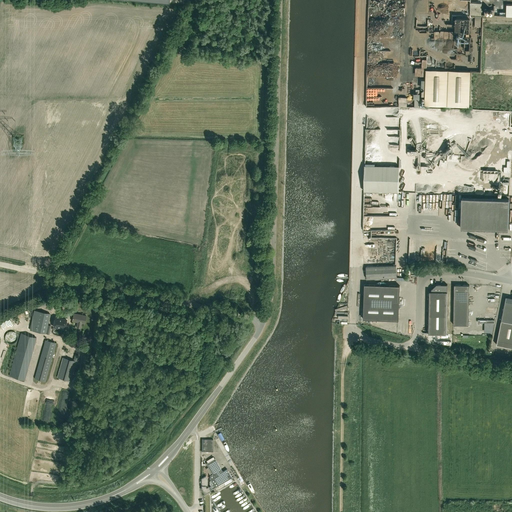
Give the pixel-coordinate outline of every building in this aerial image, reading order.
[(426,70),(425,105),(469,107),(470,71),(426,70)] [(399,166),(374,166),(365,165),(365,167),(364,191),(398,192),(399,166)] [(508,229),(509,199),(462,197),(461,228),(508,229)] [(396,265),(381,266),(366,267),(366,279),(397,278),(396,265)] [(399,320),(400,286),(364,284),(363,319),(399,320)] [(428,334),(430,334),(446,334),(447,285),(436,284),(431,289),(431,291),(429,291),(428,334)] [(454,285),(453,325),(468,325),(469,285),(454,285)] [(511,297),(506,297),(496,345),(511,347),(511,297)] [(30,323),(35,324),(36,324),(34,331),(49,334),(51,326),(48,325),(50,314),(34,311),(33,318),(31,317),(30,323)] [(72,321),(78,322),(78,324),(78,327),(81,328),(82,323),(85,323),(86,315),(73,313),(72,321)] [(64,329),(66,319),(55,317),(53,327),(64,329)] [(45,382),(56,343),(45,340),(34,379),(45,382)] [(63,358),(57,378),(71,382),(78,356),(75,355),(73,361),(63,358)] [(213,451),(213,441),(213,439),(202,439),(202,451),(213,451)] [(215,487),(232,477),(227,469),(223,471),(215,458),(206,464),(212,474),(210,475),(210,479),(215,487)] [(201,478),(201,483),(202,483),(202,488),(205,493),(210,490),(207,485),(207,479),(205,476),(201,478)]
